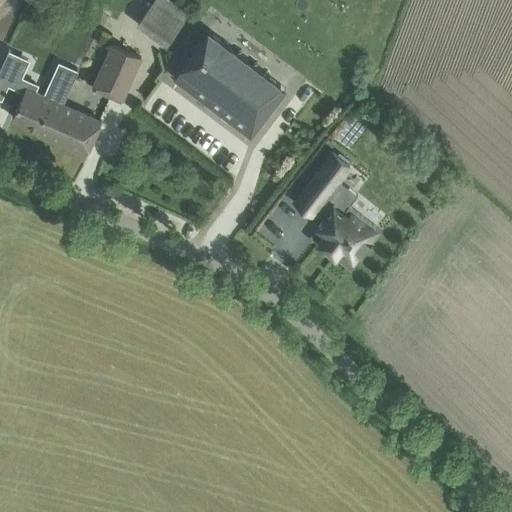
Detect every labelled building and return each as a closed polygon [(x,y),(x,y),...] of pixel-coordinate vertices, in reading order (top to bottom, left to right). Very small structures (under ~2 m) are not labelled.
[(169,0),(153,0),(137,22),(166,44),(189,14),(169,0)] [(84,12),(61,75),(78,81),(102,19),(84,12)] [(267,103),(281,84),(209,30),(174,76),(209,102),(214,105),(213,106),(249,132),(250,134),(272,106),(271,105),(271,106),(267,103)] [(128,89),(143,56),(112,41),(98,75),(128,89)] [(7,52),(0,67),(0,74),(26,86),(24,91),(12,116),(37,128),(36,130),(49,136),(59,140),(68,120),(57,115),(63,102),(73,81),(53,72),(44,94),(36,90),(39,83),(23,76),(29,62),(7,52)] [(101,120),(63,102),(57,115),(68,120),(59,140),(87,153),(101,120)] [(315,210),(335,185),(350,165),(333,152),(295,201),(312,214),(315,210)] [(339,188),(335,185),(315,210),(324,218),(318,226),(327,233),(319,243),(335,255),(339,250),(353,260),(360,251),(362,253),(372,241),(369,239),(376,230),(374,228),(376,226),(349,205),(343,211),(334,205),(329,202),(339,188)]
